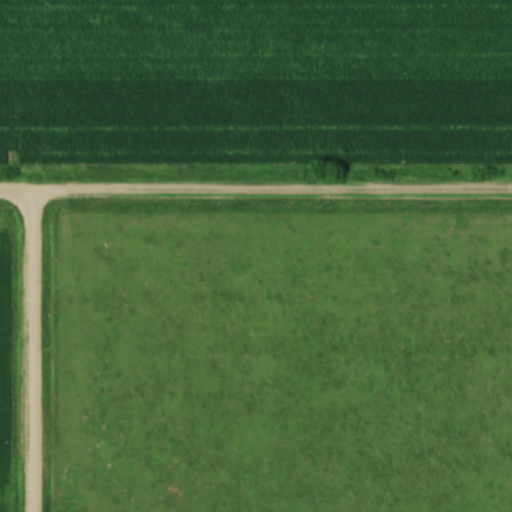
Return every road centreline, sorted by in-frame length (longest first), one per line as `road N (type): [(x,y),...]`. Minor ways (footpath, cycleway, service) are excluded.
road 1 (residential): [(511,195),(0,195)]
road 2 (residential): [(28,511),(26,196)]
